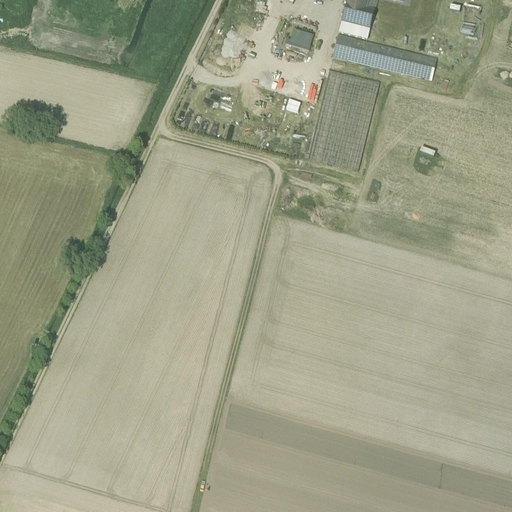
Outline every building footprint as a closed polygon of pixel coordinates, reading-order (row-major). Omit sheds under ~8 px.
[(368,0),(366,11),(346,6),(341,23),(370,30),(378,0),(368,0)] [(347,0),(346,6),(366,11),(368,0),(347,0)] [(370,30),(341,23),(338,33),(367,40),(370,30)] [(285,40),(284,45),(306,53),(312,37),(292,30),(288,41),(285,40)] [(391,50),(350,40),(350,38),(348,37),(347,39),(338,37),(332,60),(386,73),(391,50)] [(437,61),(391,50),(386,73),(431,83),(437,61)] [(277,62),(276,75),(290,77),(292,64),(277,62)] [(379,86),(329,74),(307,162),(358,174),(379,86)] [(298,114),(300,105),(287,101),(285,111),(298,114)]
